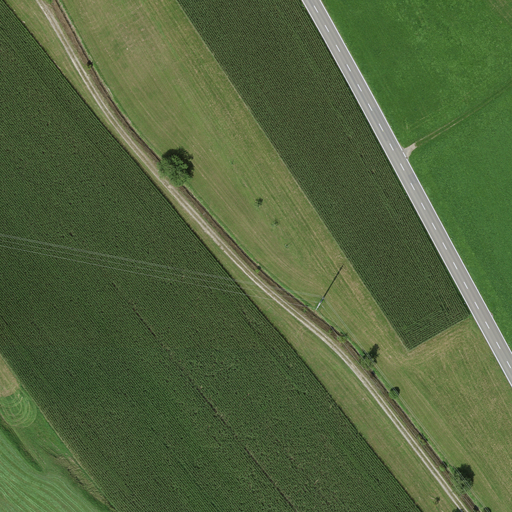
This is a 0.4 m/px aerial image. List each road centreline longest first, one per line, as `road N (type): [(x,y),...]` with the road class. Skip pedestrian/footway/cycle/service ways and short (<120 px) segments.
road 1 (track): [(38,0),(122,132),(230,254),(355,366),(464,511)]
road 2 (secondary): [(511,370),(310,0)]
